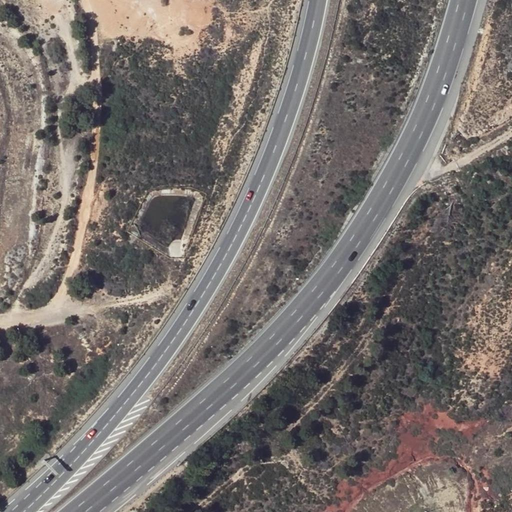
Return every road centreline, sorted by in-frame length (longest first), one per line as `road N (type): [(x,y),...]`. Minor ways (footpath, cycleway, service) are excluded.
road 1 (trunk): [(317,0),(298,83),(231,243),(190,315),(87,447)]
road 2 (trunk): [(273,343),(390,187),(428,107),(463,0)]
road 3 (track): [(86,0),(96,127),(68,278),(51,312),(0,325)]
road 4 (trunk): [(82,511),(273,343)]
road 5 (trunk): [(106,511),(170,460),(273,343)]
road 6 (track): [(390,187),(448,168),(511,131)]
